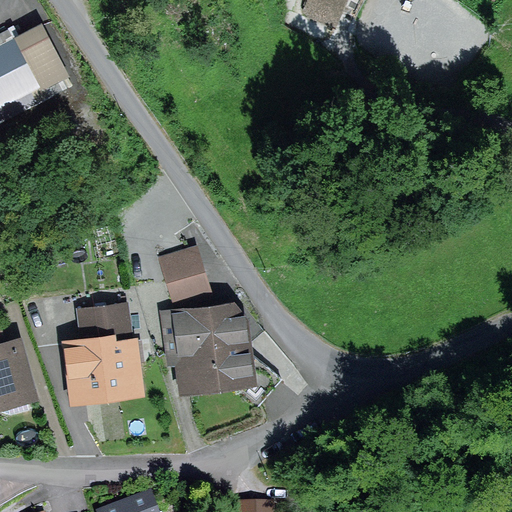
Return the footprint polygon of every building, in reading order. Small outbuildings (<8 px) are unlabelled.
[(312,0),(308,12),(331,21),(338,0),(312,0)] [(0,120),(21,109),(48,95),(42,83),(64,71),(40,26),(18,38),(12,27),(0,32),(0,120)] [(165,260),(178,301),(206,292),(193,251),(165,260)] [(80,376),(82,393),(137,386),(132,342),(127,342),(122,307),(83,312),(86,329),(96,328),(98,340),(68,344),(73,377),(80,376)] [(222,379),(257,407),(281,378),(246,350),(242,319),(240,316),(234,316),(228,308),(178,315),(187,383),(222,379)] [(25,392),(28,391),(16,345),(5,348),(0,329),(0,410),(9,413),(29,408),(25,392)] [(154,511),(148,496),(103,511),(154,511)]
